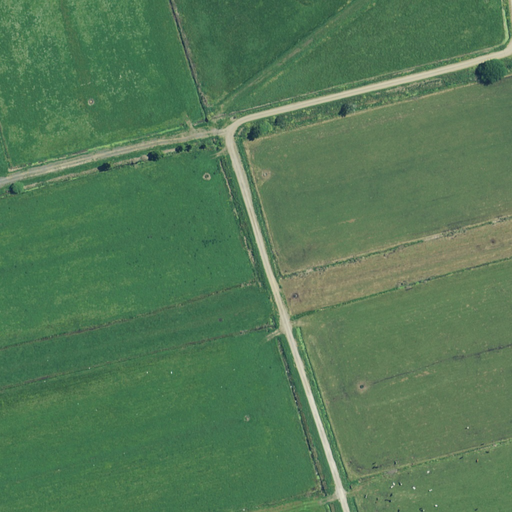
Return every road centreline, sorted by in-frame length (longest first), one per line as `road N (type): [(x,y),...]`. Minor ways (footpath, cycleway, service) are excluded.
road 1 (track): [(0,183),(511,49)]
road 2 (track): [(222,128),(347,511)]
